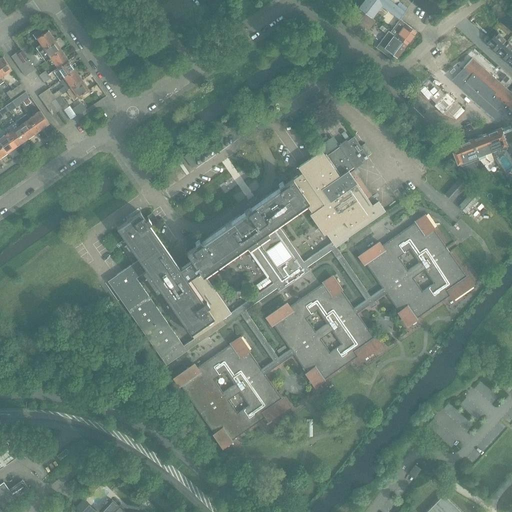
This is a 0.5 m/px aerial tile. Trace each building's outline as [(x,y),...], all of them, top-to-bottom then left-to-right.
[(364,0),(358,8),(372,18),(381,5),(400,19),(408,8),(399,1),(396,5),(389,0),(364,0)] [(375,21),(371,18),(359,9),(346,26),(358,35),(364,28),(368,31),(375,21)] [(416,32),(410,27),(404,22),(402,24),(398,21),(390,32),(394,35),(406,45),(416,32)] [(43,34),(40,29),(36,23),(32,26),(36,32),(33,34),(36,39),(37,39),(41,44),(36,48),(39,52),(41,50),(55,41),(48,30),(43,34)] [(388,31),(376,48),(386,55),(389,52),(397,58),(406,45),(394,35),(388,31)] [(497,33),(487,44),(498,53),(508,42),(497,33)] [(51,58),(62,50),(55,41),(41,50),(48,60),(51,58)] [(511,45),(508,42),(498,53),(508,63),(511,57),(511,45)] [(33,56),(26,46),(21,49),(28,60),(33,56)] [(23,63),(28,60),(21,49),(16,53),(23,63)] [(57,68),(69,60),(62,50),(51,58),(57,68)] [(18,67),(23,63),(16,53),(11,56),(18,67)] [(28,60),(31,63),(37,59),(34,55),(33,56),(28,60)] [(0,58),(0,75),(1,77),(12,69),(3,57),(0,58)] [(466,70),(452,80),(498,121),(500,118),(511,105),(511,93),(509,91),(511,88),(505,83),(502,80),(499,77),(478,58),(475,61),(472,58),(464,68),(466,70)] [(35,69),(31,63),(28,60),(23,63),(30,73),(35,69)] [(60,81),(76,70),(69,60),(57,68),(53,71),(60,81)] [(25,76),(30,73),(23,63),(18,67),(25,76)] [(67,90),(82,80),(76,70),(60,81),(67,90)] [(82,80),(67,90),(74,100),(78,97),(78,98),(89,90),(82,80)] [(11,91),(14,96),(24,89),(21,84),(11,91)] [(53,95),(48,89),(43,92),(50,102),(55,99),(53,95)] [(11,91),(10,91),(9,90),(5,93),(10,99),(14,96),(11,91)] [(60,95),(62,94),(59,91),(53,95),(55,99),(60,95)] [(16,99),(19,104),(29,97),(26,92),(16,99)] [(46,105),(50,102),(43,92),(39,95),(46,105)] [(67,105),(60,95),(55,99),(62,108),(67,105)] [(19,104),(16,99),(12,102),(16,108),(20,105),(19,104)] [(57,112),(62,108),(55,99),(50,102),(57,112)] [(52,115),(57,112),(50,102),(46,105),(52,115)] [(76,117),(83,112),(77,104),(70,109),(76,117)] [(511,105),(500,118),(507,125),(511,119),(511,105)] [(30,118),(38,131),(49,123),(40,111),(30,118)] [(38,131),(30,118),(29,118),(26,114),(16,121),(28,138),(38,131)] [(500,129),(484,136),(490,151),(499,148),(501,151),(506,149),(506,145),(507,145),(511,143),(511,119),(507,125),(509,126),(500,129)] [(18,146),(28,138),(16,121),(6,129),(18,146)] [(0,143),(7,153),(18,146),(6,129),(0,132),(0,143)] [(280,187),(261,201),(256,203),(219,230),(201,242),(200,239),(195,243),(196,245),(186,252),(192,260),(180,268),(170,254),(149,224),(152,223),(153,224),(158,220),(152,212),(147,216),(148,217),(145,219),(140,211),(117,227),(139,259),(108,281),(166,364),(240,313),(273,360),(262,368),(261,369),(261,368),(248,350),(249,350),(240,337),(231,343),(197,367),(195,364),(188,368),(175,378),(214,433),(214,434),(223,446),(231,441),(231,440),(265,417),(267,420),(287,406),(282,399),(281,399),(264,374),(272,368),(293,354),(303,368),(306,372),(306,373),(315,386),(323,380),(323,379),(339,368),(357,356),(359,359),(379,345),(357,313),(368,305),(370,308),(377,303),(375,300),(384,294),(386,293),(399,311),(408,324),(450,294),(452,297),(471,283),(435,229),(426,216),(417,222),(418,222),(384,245),(383,246),(381,242),(361,256),(366,263),(367,263),(384,288),(371,297),(336,247),(349,238),(348,237),(384,212),(385,211),(384,209),(378,201),(372,205),(349,170),(368,157),(354,136),(339,146),(325,156),(321,150),(298,166),(301,172),(285,184),(283,181),(278,185),(280,187)] [(484,136),(471,141),(479,159),(485,157),(484,154),(490,151),(484,136)] [(471,141),(451,149),(457,164),(459,163),(459,164),(459,163),(462,166),(478,159),(478,160),(479,159),(471,141)] [(197,167),(187,154),(184,157),(193,170),(197,167)] [(189,173),(180,160),(160,173),(169,187),(189,173)] [(461,177),(464,174),(458,168),(455,171),(461,177)] [(459,177),(445,193),(445,194),(452,200),(467,184),(459,177)] [(473,190),(458,206),(465,212),(466,213),(480,197),(473,190)] [(511,376),(503,387),(509,392),(511,388),(511,376)] [(8,442),(0,447),(0,469),(18,457),(8,442)] [(415,465),(409,473),(415,478),(421,470),(415,465)] [(0,505),(2,507),(29,488),(28,488),(22,481),(9,490),(4,482),(0,484),(0,505)] [(461,511),(443,494),(425,511),(461,511)] [(125,511),(111,499),(99,511),(125,511)] [(83,500),(76,508),(80,511),(95,511),(96,511),(83,500)]
